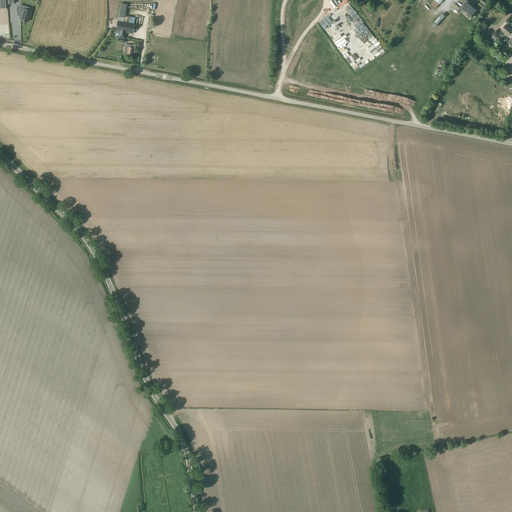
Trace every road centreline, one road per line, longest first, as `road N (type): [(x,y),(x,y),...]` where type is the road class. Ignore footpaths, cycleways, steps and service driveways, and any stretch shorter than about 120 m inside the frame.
road 1 (unclassified): [(511,145),(0,46)]
road 2 (unclassified): [(195,511),(185,444),(145,381),(100,262),(0,153)]
